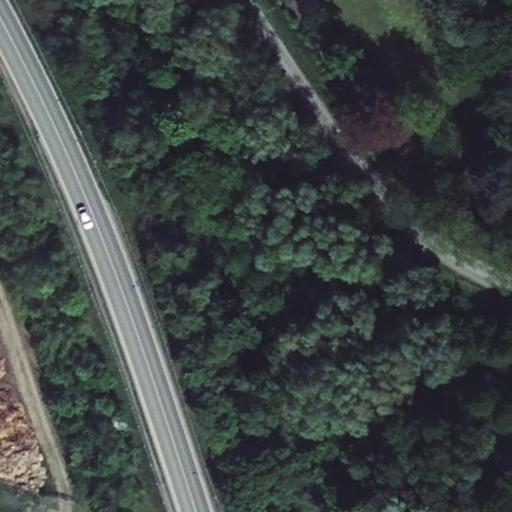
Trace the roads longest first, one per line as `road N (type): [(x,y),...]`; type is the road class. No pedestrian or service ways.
road 1 (secondary): [(0,15),(103,242),(194,511)]
road 2 (unclassified): [(511,287),(438,248),(385,206),(243,0)]
road 3 (track): [(64,500),(0,304)]
